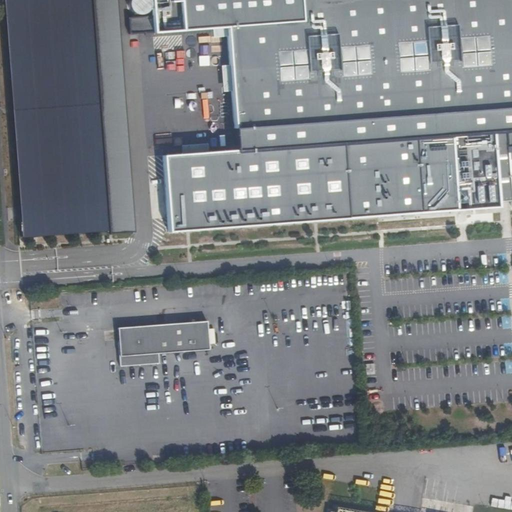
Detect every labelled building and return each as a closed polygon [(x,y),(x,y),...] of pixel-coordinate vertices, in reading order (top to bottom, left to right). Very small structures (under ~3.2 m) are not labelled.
[(105,235),(90,0),(1,0),(15,241),(105,235)] [(90,0),(105,235),(133,233),(118,0),(90,0)] [(128,0),(127,4),(126,7),(128,11),(130,13),(133,15),(136,16),(140,16),(143,14),(145,12),(147,9),(147,6),(147,2),(145,0),(128,0)] [(511,0),(151,0),(152,17),(154,35),(226,29),(234,133),(236,150),(163,156),(169,234),(495,210),(488,138),(511,135),(511,0)] [(152,17),(127,19),(128,37),(154,35),(152,17)] [(206,321),(117,328),(119,357),(120,366),(159,364),(158,354),(209,350),(206,321)] [(480,504),(504,507),(505,495),(482,492),(480,504)]
